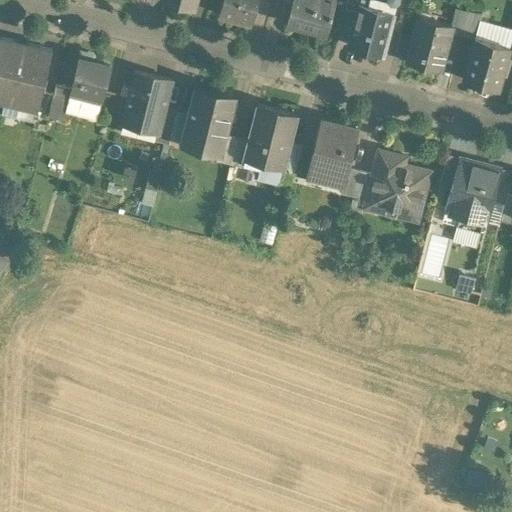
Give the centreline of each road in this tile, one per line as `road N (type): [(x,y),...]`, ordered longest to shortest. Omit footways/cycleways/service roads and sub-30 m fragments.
road 1 (residential): [(511,128),(0,0)]
road 2 (residential): [(101,390),(324,401),(318,511)]
